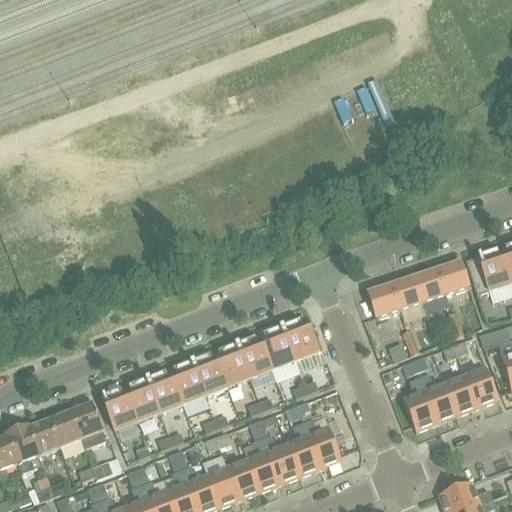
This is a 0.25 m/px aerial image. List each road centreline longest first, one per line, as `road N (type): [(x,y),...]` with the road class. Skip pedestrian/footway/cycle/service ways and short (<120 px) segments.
road 1 (unclassified): [(310,280),(0,397)]
road 2 (residential): [(394,479),(310,280)]
road 3 (unclassified): [(511,207),(310,280)]
road 4 (residential): [(394,479),(511,441)]
